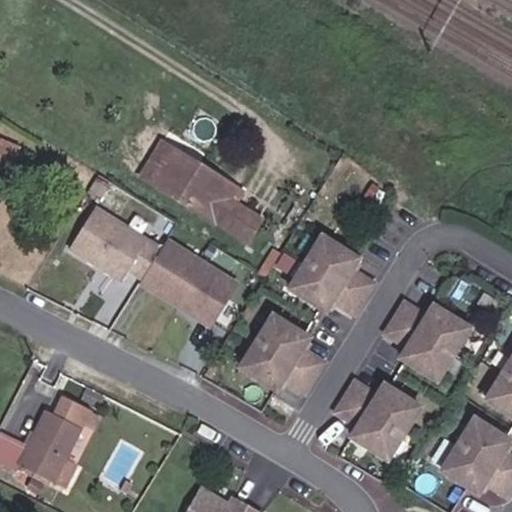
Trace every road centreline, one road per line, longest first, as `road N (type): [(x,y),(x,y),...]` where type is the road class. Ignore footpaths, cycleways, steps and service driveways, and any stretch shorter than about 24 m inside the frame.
road 1 (residential): [(299,469),(429,256),(511,306)]
road 2 (residential): [(299,469),(217,418),(0,310)]
